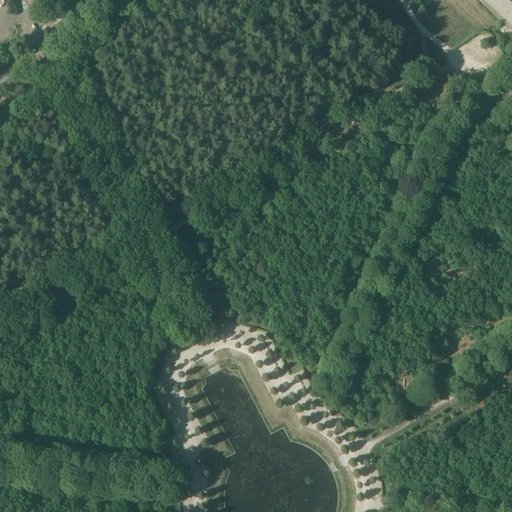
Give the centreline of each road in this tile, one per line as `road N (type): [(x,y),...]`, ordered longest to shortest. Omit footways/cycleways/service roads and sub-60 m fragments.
road 1 (track): [(462,60),(311,415)]
road 2 (track): [(151,241),(462,60)]
road 3 (track): [(53,58),(151,241)]
road 4 (track): [(203,345),(223,337),(255,346),(311,415),(355,451)]
road 5 (track): [(0,458),(197,480)]
road 6 (track): [(198,511),(174,387),(184,356),(203,345)]
road 7 (track): [(355,451),(511,362)]
road 8 (track): [(0,328),(151,241)]
